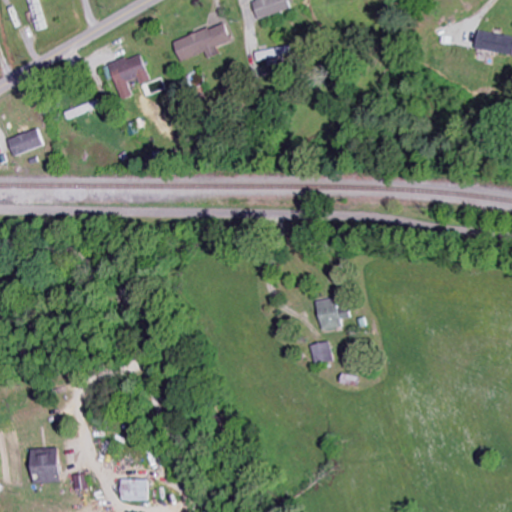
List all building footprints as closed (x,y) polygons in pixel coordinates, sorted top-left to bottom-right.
[(30,0),(38,32),(49,29),(41,0),(30,0)] [(258,0),(260,2),(256,3),(261,20),(296,10),(293,0),(258,0)] [(180,43),(187,63),(211,53),(214,60),(225,56),(222,48),(239,42),(232,23),(180,43)] [(479,49),(511,56),(511,37),(484,31),(479,49)] [(295,56),(294,47),(259,54),(260,62),(295,56)] [(156,81),(147,54),(115,66),(128,101),(139,97),(134,82),(144,79),(146,85),(156,81)] [(170,91),(167,80),(149,85),(152,95),(170,91)] [(18,157),(49,147),(43,130),(13,140),(18,157)] [(322,304),(328,332),(348,327),(347,321),(357,318),(354,303),(344,305),(343,299),(322,304)] [(339,363),(335,343),(317,347),(321,367),(339,363)] [(40,485),(67,484),(66,450),(39,451),(40,485)] [(80,491),(92,490),(91,476),(79,476),(80,491)] [(128,503),(156,503),(157,481),(128,481),(128,503)]
